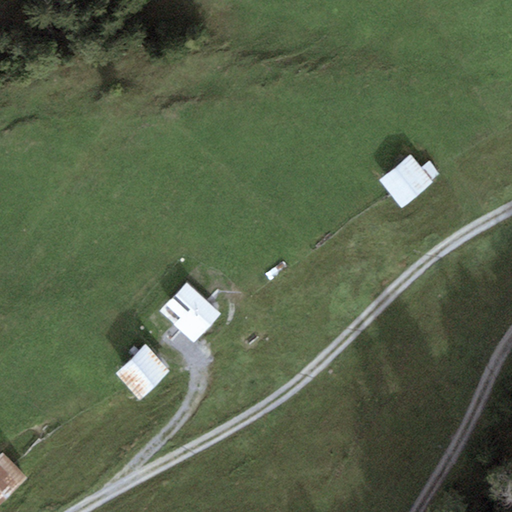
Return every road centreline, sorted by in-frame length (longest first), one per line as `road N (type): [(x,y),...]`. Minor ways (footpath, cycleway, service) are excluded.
road 1 (track): [(78,511),(303,377),(421,266),(511,208)]
road 2 (track): [(511,335),(418,511)]
